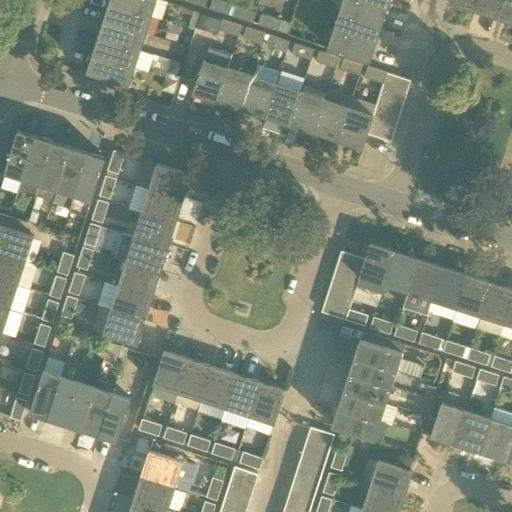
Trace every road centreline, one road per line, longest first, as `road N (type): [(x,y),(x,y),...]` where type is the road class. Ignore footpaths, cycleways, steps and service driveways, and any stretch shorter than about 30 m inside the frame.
road 1 (residential): [(393,202),(3,78)]
road 2 (residential): [(393,202),(446,43)]
